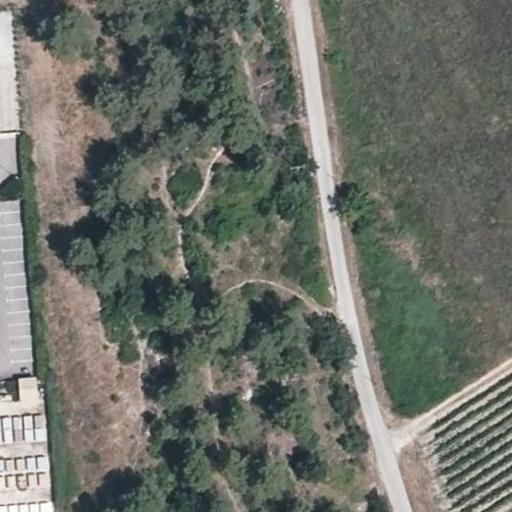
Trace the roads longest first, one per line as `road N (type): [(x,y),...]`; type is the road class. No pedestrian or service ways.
road 1 (unclassified): [(403,511),(369,414),(299,0)]
road 2 (track): [(511,369),(382,454)]
